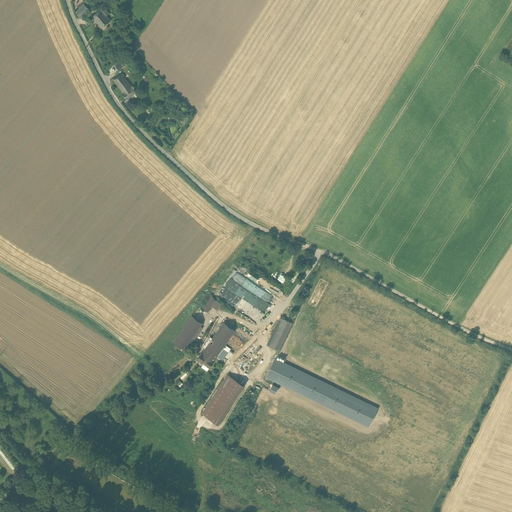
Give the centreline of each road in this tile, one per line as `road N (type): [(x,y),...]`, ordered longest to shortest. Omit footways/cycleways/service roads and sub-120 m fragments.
road 1 (unclassified): [(67,0),(122,110),(234,213),(511,349)]
road 2 (track): [(0,262),(83,309),(166,376)]
road 3 (track): [(280,307),(257,332),(219,312),(195,354),(166,376)]
